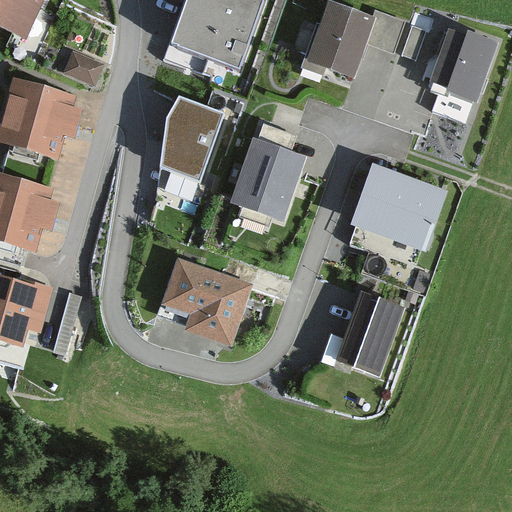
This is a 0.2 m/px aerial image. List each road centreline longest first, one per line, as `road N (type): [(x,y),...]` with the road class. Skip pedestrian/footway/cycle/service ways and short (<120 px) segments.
road 1 (residential): [(126,0),(136,162),(113,301),(120,330),(141,349),(235,373),(272,354),(356,138)]
road 2 (track): [(356,138),(511,194)]
